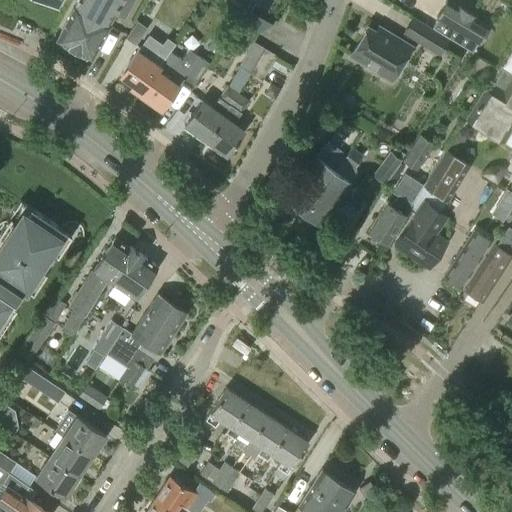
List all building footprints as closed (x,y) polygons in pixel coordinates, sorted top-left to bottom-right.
[(90,56),(120,0),(95,0),(93,3),(95,4),(88,16),(78,11),(76,14),(71,11),(57,38),(90,56)] [(88,16),(95,4),(93,3),(95,0),(76,0),(71,11),(76,14),(78,11),(88,16)] [(257,0),(265,4),(267,0),(234,0),(247,12),(254,0),(257,0)] [(432,27),(471,51),(476,43),(477,43),(488,25),(448,0),(447,0),(436,18),(437,19),(432,27)] [(437,52),(446,37),(412,17),(403,31),(437,52)] [(135,44),(147,27),(137,20),(125,37),(135,44)] [(374,29),(366,24),(348,54),(389,79),(410,45),(377,25),(374,29)] [(146,35),(136,49),(120,72),(140,86),(137,90),(140,91),(145,84),(170,49),(169,49),(172,44),(164,38),(160,45),(146,35)] [(249,73),(263,49),(252,42),(227,85),(211,106),(201,99),(184,123),(204,139),(237,93),(237,92),(248,72),(249,73)] [(511,147),(511,45),(490,81),(465,119),(511,147)] [(208,62),(188,48),(181,58),(170,49),(145,84),(140,91),(160,106),(176,83),(177,83),(183,75),(193,83),(208,62)] [(259,78),(273,55),(263,49),(249,73),(259,78)] [(225,153),(242,129),(231,121),(247,99),(237,92),(237,93),(204,139),(225,153)] [(310,102),(305,112),(317,118),(321,108),(310,102)] [(304,147),(318,118),(317,118),(305,112),(304,111),(289,140),(304,147)] [(416,168),(433,142),(418,133),(402,159),(416,168)] [(283,195),(298,207),(315,185),(320,189),(347,154),(328,140),(316,155),(314,154),(283,195)] [(315,185),(298,207),(318,221),(349,180),(356,172),(355,165),(362,155),(352,147),(347,154),(320,189),(315,185)] [(447,199),(470,163),(445,147),(422,184),(447,199)] [(399,162),(401,159),(389,150),(372,173),(383,182),(385,180),(399,162)] [(403,165),(399,162),(385,180),(389,183),(403,165)] [(384,240),(410,200),(416,191),(403,183),(391,203),(386,200),(367,229),(384,240)] [(511,191),(508,189),(500,201),(511,208),(511,205),(511,191)] [(0,327),(15,305),(10,302),(22,284),(31,290),(60,248),(70,232),(60,226),(42,213),(20,199),(0,228),(0,327)] [(428,266),(445,240),(432,232),(444,215),(423,200),(394,243),(428,266)] [(481,299),(511,249),(511,229),(508,227),(496,244),(494,243),(465,289),(481,299)] [(459,285),(489,239),(473,228),(443,275),(459,285)] [(128,246),(115,237),(93,270),(94,270),(77,296),(80,297),(60,327),(70,333),(83,313),(106,277),(108,279),(111,273),(130,245),(128,246)] [(134,296),(155,264),(143,256),(143,253),(130,245),(111,273),(108,279),(134,296)] [(131,332),(123,327),(118,334),(107,351),(125,363),(149,327),(153,329),(160,317),(158,316),(169,300),(157,292),(131,332)] [(29,358),(66,303),(54,295),(17,350),(29,358)] [(159,352),(186,311),(169,300),(158,316),(160,317),(153,329),(149,327),(125,363),(128,365),(121,375),(133,383),(144,367),(146,368),(158,350),(159,352)] [(106,351),(107,351),(118,334),(123,327),(111,319),(92,347),(104,354),(106,351)] [(57,402),(65,390),(28,366),(20,377),(57,402)] [(94,393),(83,385),(77,393),(89,402),(91,400),(98,406),(105,398),(95,391),(94,393)] [(229,423),(245,399),(225,386),(209,410),(204,417),(214,424),(219,416),(229,423)] [(141,399),(132,413),(138,417),(147,403),(141,399)] [(249,437),(265,412),(245,399),(229,423),(224,430),(234,437),(239,430),(249,437)] [(17,425),(14,410),(0,400),(0,423),(13,432),(17,425)] [(266,458),(270,451),(269,450),(285,426),(265,412),(249,437),(261,444),(256,452),(266,458)] [(90,453),(104,433),(77,414),(63,435),(90,453)] [(284,470),(289,463),(305,439),(285,426),(269,450),(270,451),(281,458),(276,465),(284,470)] [(76,473),(90,453),(63,435),(49,455),(76,473)] [(186,463),(198,444),(192,439),(179,459),(186,463)] [(0,467),(7,472),(14,461),(0,452),(0,467)] [(63,494),(76,473),(49,455),(35,475),(63,494)] [(227,491),(239,471),(223,460),(210,480),(227,491)] [(207,462),(199,473),(209,480),(217,468),(207,462)] [(0,467),(0,481),(6,485),(0,493),(0,505),(10,511),(46,511),(20,494),(26,485),(7,472),(0,467)] [(313,511),(337,511),(353,488),(320,467),(297,502),(313,511)] [(186,506),(196,491),(169,473),(151,500),(169,511),(171,511),(178,501),(186,506)] [(259,511),(272,492),(265,488),(252,507),(259,511)] [(169,511),(151,500),(142,511),(169,511)]
